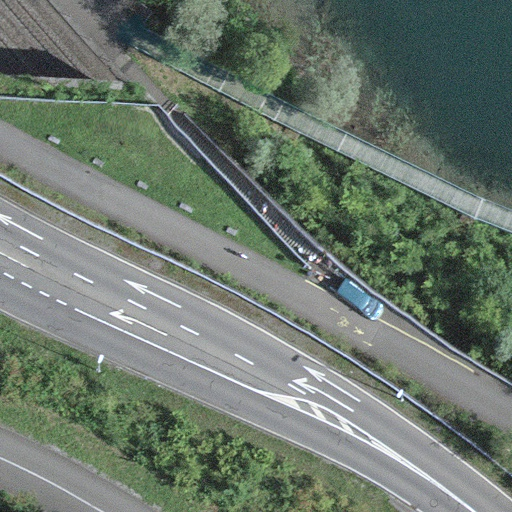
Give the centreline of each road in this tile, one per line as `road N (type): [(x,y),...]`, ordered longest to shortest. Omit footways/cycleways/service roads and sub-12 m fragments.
road 1 (primary): [(471,511),(336,416),(0,251)]
road 2 (motorway): [(303,511),(0,231)]
road 3 (motorway): [(0,403),(115,511)]
